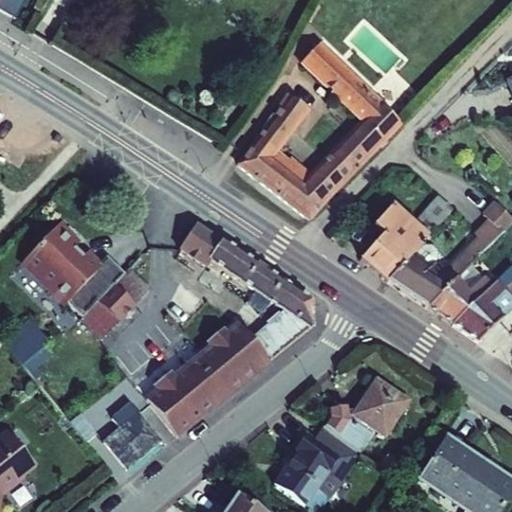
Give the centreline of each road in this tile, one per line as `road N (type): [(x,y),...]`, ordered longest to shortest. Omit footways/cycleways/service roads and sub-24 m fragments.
road 1 (secondary): [(0,68),(296,258)]
road 2 (tertiary): [(362,302),(308,368),(127,511)]
road 3 (residential): [(296,258),(511,34)]
road 4 (secondary): [(362,302),(511,407)]
